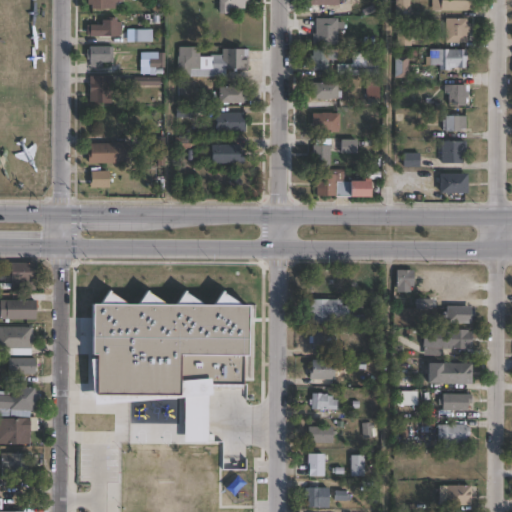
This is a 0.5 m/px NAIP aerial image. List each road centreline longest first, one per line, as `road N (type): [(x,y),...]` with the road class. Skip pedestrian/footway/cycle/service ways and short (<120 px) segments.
road 1 (secondary): [(511,213),(0,211)]
road 2 (residential): [(497,511),(497,0)]
road 3 (secondary): [(59,245),(511,247)]
road 4 (residential): [(276,511),(278,216)]
road 5 (tertiary): [(56,511),(59,245)]
road 6 (residential): [(278,216),(279,0)]
road 7 (residential): [(60,213),(62,0)]
